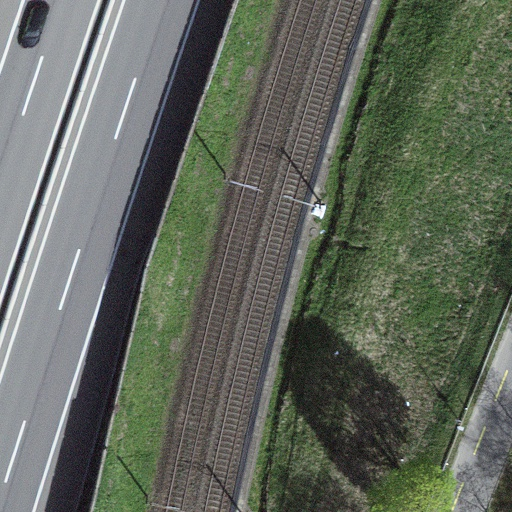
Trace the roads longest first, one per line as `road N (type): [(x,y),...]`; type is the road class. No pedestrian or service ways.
road 1 (motorway): [(0,501),(161,0)]
road 2 (motorway): [(61,0),(0,184)]
